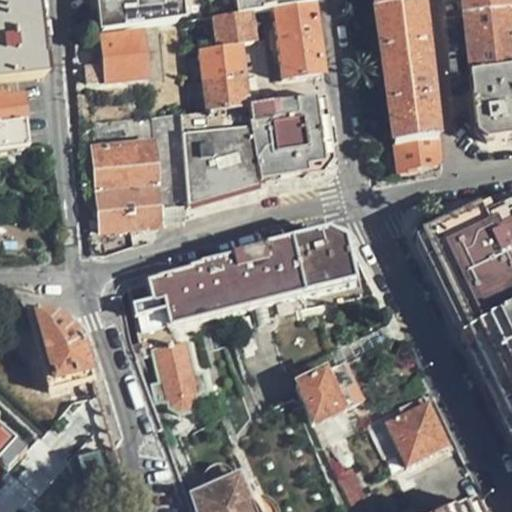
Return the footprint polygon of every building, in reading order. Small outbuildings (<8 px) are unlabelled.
[(43,78),(34,0),(0,0),(0,82),(17,80),(43,78)] [(96,0),(101,37),(183,24),(195,22),(191,0),(96,0)] [(254,0),(256,12),(260,13),(274,11),(311,5),(314,5),(313,0),(254,0)] [(373,0),(375,10),(377,11),(423,4),(422,0),(373,0)] [(461,0),(464,19),(511,12),(509,0),(461,0)] [(423,4),(377,11),(387,84),(396,146),(439,140),(423,4)] [(311,5),(274,11),(284,81),(320,76),(316,47),(311,5)] [(511,14),(511,12),(464,19),(468,48),(471,78),(511,72),(511,14)] [(217,47),(239,45),(252,43),(249,14),(213,20),(217,47)] [(144,85),(139,42),(101,44),(104,89),(144,85)] [(198,50),(202,80),(242,75),(239,45),(217,47),(198,50)] [(511,72),(471,78),(479,136),(487,146),(507,142),(511,141),(511,72)] [(240,111),(240,107),(240,100),(245,99),(242,75),(202,80),(206,116),(240,111)] [(17,80),(0,82),(0,150),(24,148),(20,125),(22,124),(17,80)] [(325,117),(322,98),(254,105),(240,107),(240,111),(244,111),(256,183),(266,181),(267,184),(287,181),(287,178),(303,175),(303,178),(322,176),(331,161),(325,117)] [(186,211),(257,190),(256,183),(244,111),(240,111),(206,116),(187,118),(180,119),(180,122),(186,195),(186,211)] [(152,145),(155,187),(157,214),(186,211),(186,195),(180,122),(180,119),(90,125),(92,150),(152,145)] [(441,159),(439,140),(396,146),(399,174),(415,172),(415,170),(438,167),(441,159)] [(92,150),(96,194),(155,187),(152,145),(92,150)] [(102,234),(104,257),(132,248),(131,232),(158,230),(157,214),(155,187),(96,194),(99,234),(102,234)] [(511,315),(511,201),(492,205),(433,215),(420,240),(467,337),(511,315)] [(128,291),(140,339),(174,331),(357,287),(347,244),(331,236),(235,259),(236,262),(203,269),(204,272),(151,284),(151,286),(128,291)] [(9,306),(2,307),(0,326),(21,329),(24,309),(9,306)] [(49,395),(94,382),(90,370),(92,369),(91,365),(87,363),(83,348),(85,347),(83,342),(80,342),(68,325),(60,317),(52,314),(24,309),(30,335),(49,395)] [(511,315),(467,337),(511,429),(511,315)] [(174,331),(140,339),(144,356),(152,355),(161,385),(154,387),(159,403),(165,403),(166,406),(178,412),(192,409),(202,400),(201,397),(207,395),(202,377),(197,377),(189,348),(180,349),(178,344),(176,344),(174,331)] [(460,340),(511,447),(511,429),(467,337),(460,340)] [(342,365),(297,387),(315,425),(363,403),(342,365)] [(448,451),(417,388),(392,399),(398,410),(364,425),(382,460),(397,453),(406,470),(448,451)] [(0,465),(18,445),(0,429),(0,422),(1,421),(0,420),(0,465)] [(359,488),(339,441),(324,448),(346,494),(359,488)] [(89,502),(112,495),(100,453),(77,460),(89,502)] [(202,474),(202,486),(233,477),(228,471),(220,465),(214,464),(209,465),(204,469),(202,474)] [(246,474),(239,476),(247,498),(254,495),(246,474)] [(239,476),(233,477),(202,486),(209,506),(203,509),(204,511),(252,511),(247,498),(239,476)] [(247,498),(252,511),(277,511),(273,504),(267,499),(254,495),(247,498)]
